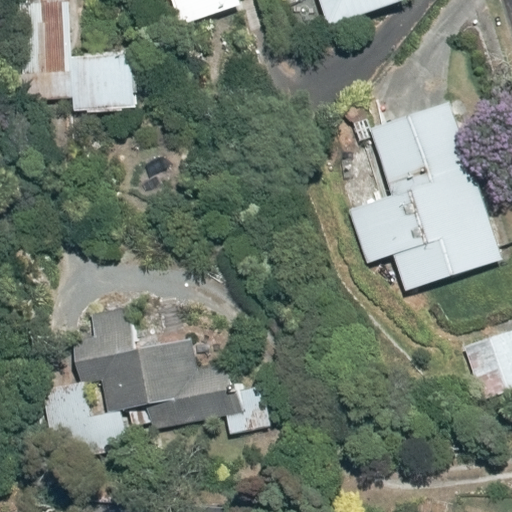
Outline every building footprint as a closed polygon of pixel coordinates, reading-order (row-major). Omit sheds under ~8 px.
[(82,98),(82,111),(147,111),(147,53),(80,52),(79,0),(34,0),(34,97),(82,98)] [(250,0),(176,0),(185,28),(253,6),(250,0)] [(407,0),(329,0),(339,26),(407,0)] [(380,124),(381,131),(400,193),(354,206),(370,262),(399,253),(410,292),(511,262),(511,260),(465,100),(380,124)] [(101,340),(85,341),(88,380),(49,384),(53,443),(132,437),(130,409),(157,407),(158,426),(221,421),(220,414),(235,413),(236,434),(276,431),(272,383),(245,385),(243,363),(203,366),(199,323),(140,328),(138,305),(98,308),(101,340)] [(511,332),(469,344),(484,403),(511,395),(511,332)]
